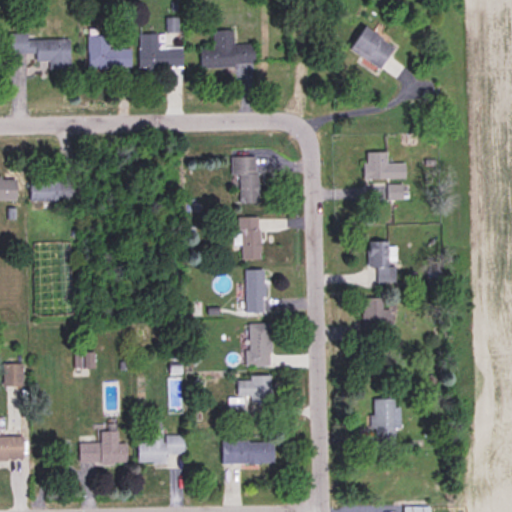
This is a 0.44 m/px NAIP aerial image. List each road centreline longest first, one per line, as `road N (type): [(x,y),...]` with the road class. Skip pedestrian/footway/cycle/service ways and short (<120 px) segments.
road 1 (residential): [(304,122),(318,145),(322,511)]
road 2 (residential): [(304,122),(0,124)]
